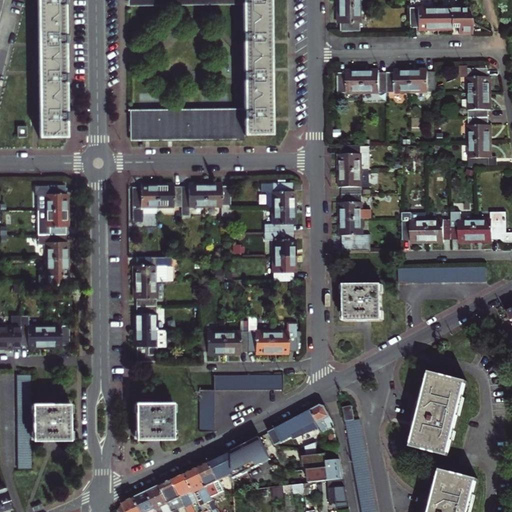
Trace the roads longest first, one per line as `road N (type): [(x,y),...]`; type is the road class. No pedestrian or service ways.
road 1 (residential): [(321,390),(101,493)]
road 2 (residential): [(314,55),(491,51),(505,60),(511,101)]
road 3 (residential): [(314,159),(321,390)]
road 4 (residential): [(98,162),(314,159)]
road 5 (residential): [(511,288),(321,390)]
road 6 (tertiary): [(100,362),(98,162)]
road 7 (tertiary): [(98,162),(95,0)]
road 8 (tertiary): [(101,493),(110,400),(100,362)]
road 9 (tertiary): [(100,362),(91,435),(101,493)]
